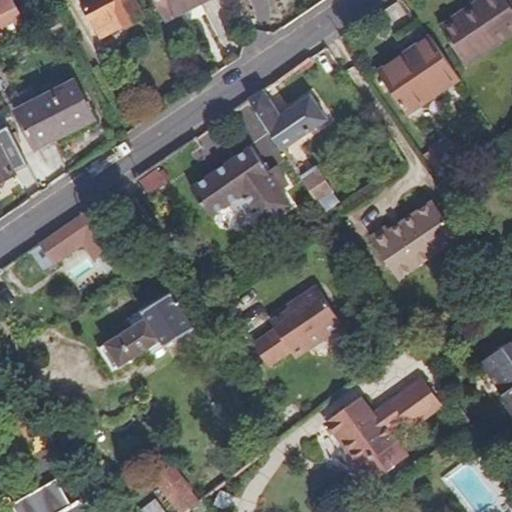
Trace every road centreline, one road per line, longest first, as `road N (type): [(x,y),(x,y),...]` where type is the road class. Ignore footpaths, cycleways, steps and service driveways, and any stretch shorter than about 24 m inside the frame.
road 1 (residential): [(0,244),(357,0)]
road 2 (unknown): [(0,321),(22,347),(57,367),(103,377)]
